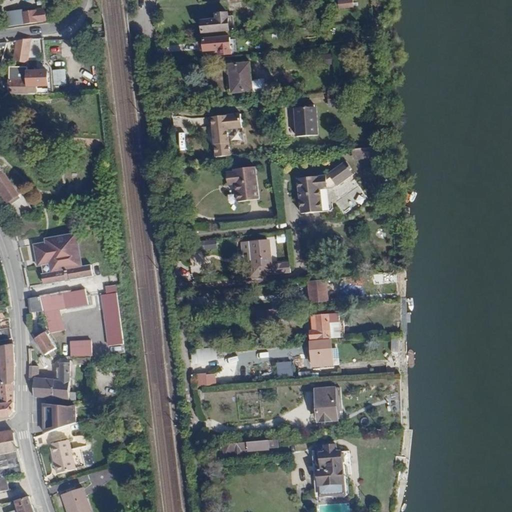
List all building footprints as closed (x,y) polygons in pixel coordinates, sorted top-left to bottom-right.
[(339,11),(354,7),(351,0),(345,0),(337,2),(339,11)] [(22,12),(24,25),(48,21),(47,8),(22,12)] [(203,24),(204,35),(229,33),(228,18),(216,19),(216,23),(203,24)] [(32,39),(17,41),(14,61),(28,62),(32,39)] [(231,43),(204,44),(205,55),(219,54),(219,58),(231,57),(231,43)] [(229,67),(231,94),(263,92),(262,81),(250,81),(249,66),(229,67)] [(9,78),(9,89),(28,89),(28,69),(23,69),(23,77),(9,78)] [(48,69),(28,69),(28,89),(38,89),(38,82),(48,82),(48,69)] [(53,86),(66,85),(65,69),(52,70),(53,86)] [(342,102),(328,102),(328,111),(342,111),(342,102)] [(293,128),(294,139),(318,137),(317,126),(314,126),(313,107),(294,108),(295,128),(293,128)] [(241,115),(212,117),(215,162),(232,160),(230,132),(242,131),(241,115)] [(353,159),(367,159),(366,149),(353,150),(353,159)] [(326,181),(300,183),(302,207),(306,206),(307,218),(324,217),(322,193),(328,193),(328,195),(335,195),(354,182),(351,178),(354,176),(347,167),(326,181)] [(0,168),(0,196),(7,207),(20,198),(0,168)] [(235,187),(237,205),(257,203),(254,171),(233,173),(233,176),(227,176),(229,187),(235,187)] [(285,232),(275,234),(277,243),(287,241),(285,232)] [(42,283),(93,275),(91,263),(82,265),(77,233),(32,240),(37,269),(40,269),(42,283)] [(266,272),(266,275),(293,272),(292,264),(272,266),(270,241),(244,244),(244,253),(255,252),(256,261),(251,261),(251,267),(253,267),(253,273),(266,272)] [(225,243),(212,244),(212,252),(226,251),(225,243)] [(107,346),(124,343),(116,284),(104,286),(105,293),(100,294),(107,346)] [(308,286),(309,306),(325,305),(324,285),(308,286)] [(26,297),(28,311),(40,310),(39,296),(26,297)] [(291,312),(271,314),(271,321),(292,319),(291,312)] [(310,344),(331,343),(330,325),(336,324),(335,316),(311,318),(313,335),(309,336),(310,344)] [(43,328),(31,337),(45,354),(57,344),(43,328)] [(92,340),(70,340),(70,356),(92,356),(92,340)] [(0,399),(0,419),(9,418),(14,411),(14,342),(0,344),(0,399)] [(311,346),(312,371),(333,370),(332,345),(311,346)] [(202,360),(216,362),(217,350),(203,348),(202,360)] [(35,377),(32,394),(69,397),(69,361),(62,361),(61,379),(38,378),(37,363),(31,363),(31,377),(35,377)] [(291,361),(278,362),(278,375),(291,374),(291,361)] [(201,364),(201,372),(216,372),(216,364),(201,364)] [(315,394),(317,431),(340,429),(337,393),(315,394)] [(78,400),(43,401),(44,432),(78,422),(78,400)] [(0,435),(0,456),(20,453),(14,433),(0,435)] [(53,445),(60,473),(78,469),(72,440),(53,445)] [(316,441),(232,447),(233,461),(261,459),(261,457),(278,456),(278,453),(317,450),(316,441)] [(315,455),(319,499),(352,496),(350,469),(353,468),(351,453),(339,454),(339,449),(323,450),(324,454),(315,455)] [(20,453),(0,456),(0,478),(6,477),(25,473),(20,453)] [(0,493),(9,492),(6,477),(0,478),(0,493)] [(67,499),(71,511),(91,511),(87,493),(67,499)] [(13,503),(15,511),(35,511),(32,497),(13,503)] [(346,511),(345,502),(318,505),(318,511),(346,511)]
